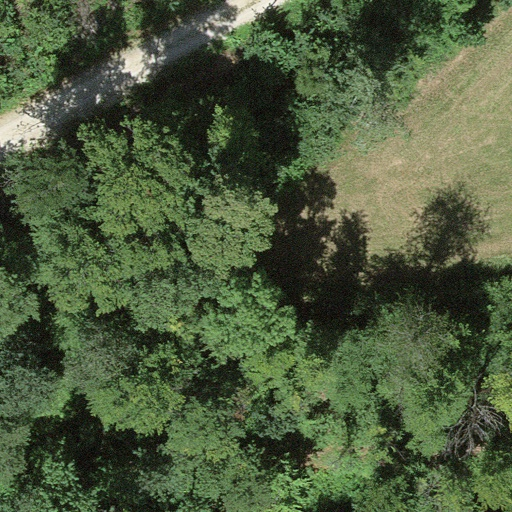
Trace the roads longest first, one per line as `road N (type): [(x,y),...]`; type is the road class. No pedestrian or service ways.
road 1 (track): [(0,124),(257,0)]
road 2 (track): [(0,474),(114,420)]
